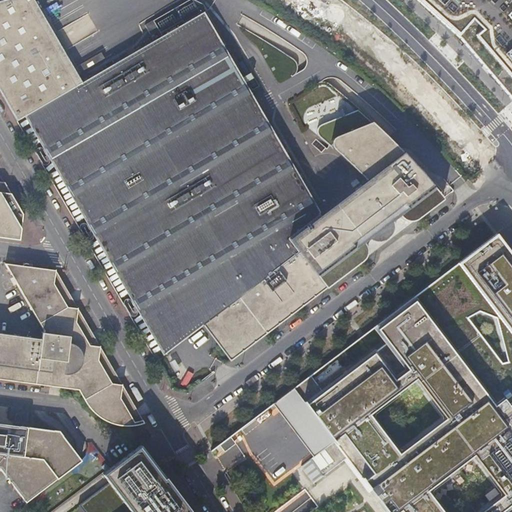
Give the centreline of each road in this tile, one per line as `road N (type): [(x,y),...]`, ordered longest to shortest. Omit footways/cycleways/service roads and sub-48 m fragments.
road 1 (unclassified): [(511,170),(162,427)]
road 2 (residential): [(372,0),(511,144)]
road 3 (unclassified): [(162,427),(65,257)]
road 4 (unclassified): [(65,257),(0,138)]
